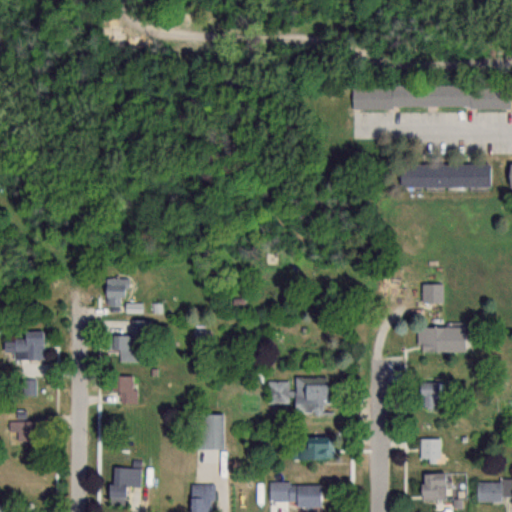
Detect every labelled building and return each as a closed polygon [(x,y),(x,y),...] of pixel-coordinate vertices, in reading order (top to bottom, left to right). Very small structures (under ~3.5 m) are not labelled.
[(507,107),(507,86),(350,86),(350,107),(507,107)] [(488,187),(488,164),(396,164),(396,187),(488,187)] [(103,306),(120,306),(120,279),(103,279),(103,306)] [(441,283),(419,283),(419,302),(441,302),(441,283)] [(414,326),(414,352),(460,352),(460,326),(414,326)] [(42,359),(42,331),(21,331),(21,339),(9,339),(9,344),(4,344),(4,350),(12,350),(12,359),(42,359)] [(105,350),(118,350),(118,361),(139,361),(139,334),(105,334),(105,350)] [(109,391),(119,391),(119,403),(136,403),(136,375),(109,375),(109,391)] [(290,413),(328,414),(329,377),(290,377),(290,381),(265,381),(265,404),(290,404),(290,413)] [(35,379),(21,379),(21,396),(35,396),(35,379)] [(438,382),(416,382),(416,408),(438,408),(438,382)] [(223,414),(193,414),(193,449),(223,449),(223,414)] [(15,440),(32,440),(32,421),(9,421),(9,431),(15,431),(15,440)] [(323,437),(300,437),(300,447),(290,447),(290,459),(323,459),(323,437)] [(440,461),(440,438),(418,438),(418,461),(440,461)] [(106,504),(123,505),(124,486),(141,487),(142,468),(108,467),(106,504)] [(443,500),(443,473),(419,473),(419,500),(443,500)] [(511,479),(475,479),(475,501),(511,500),(511,479)] [(293,502),(293,507),(321,507),(321,483),(268,483),(268,502),(293,502)] [(188,511),(213,511),(213,484),(188,484),(188,511)]
